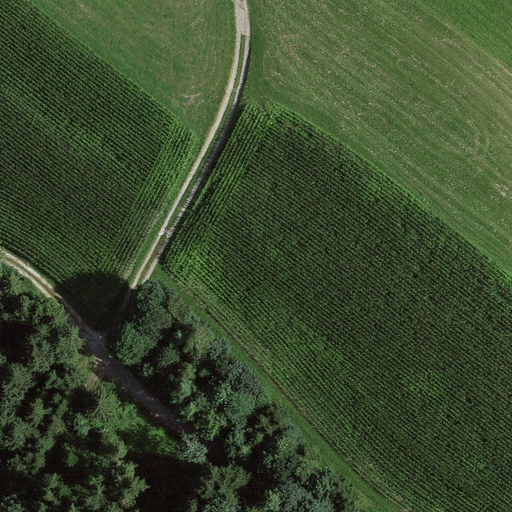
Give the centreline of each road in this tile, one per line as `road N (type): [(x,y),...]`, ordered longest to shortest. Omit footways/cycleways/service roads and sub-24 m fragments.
road 1 (track): [(26,511),(229,102),(241,56),(239,0)]
road 2 (track): [(0,257),(34,278),(163,418),(313,511)]
